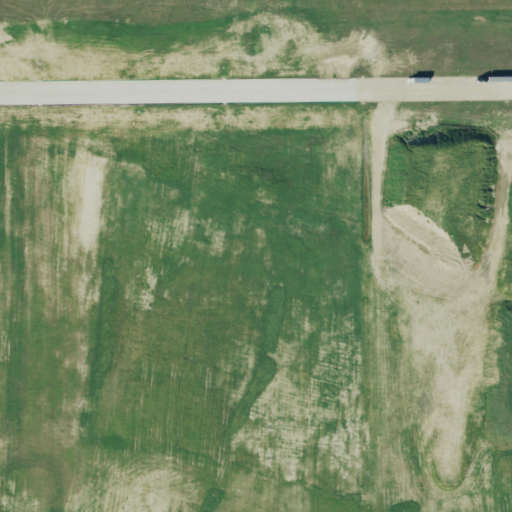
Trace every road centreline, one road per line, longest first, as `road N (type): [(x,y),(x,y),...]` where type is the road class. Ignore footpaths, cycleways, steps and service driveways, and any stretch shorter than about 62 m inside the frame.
road 1 (residential): [(0,96),(359,91)]
road 2 (residential): [(359,91),(511,88)]
